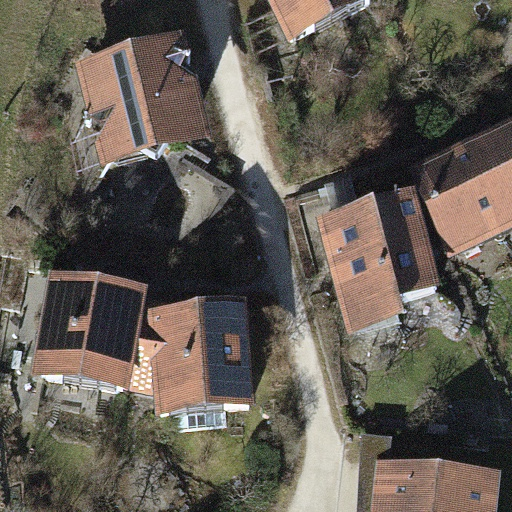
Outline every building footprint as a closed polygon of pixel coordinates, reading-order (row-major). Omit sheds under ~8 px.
[(263,0),(285,47),(376,0),(377,0),(263,0)] [(189,37),(77,66),(105,171),(217,142),(189,37)] [(511,231),(511,121),(404,172),(447,262),(511,231)] [(412,193),(313,221),(346,337),(402,322),(397,305),(440,293),(412,193)] [(152,290),(52,275),(34,378),(157,397),(149,312),(152,290)] [(252,302),(149,312),(157,397),(159,419),(262,409),(252,302)] [(391,439),(362,437),(357,511),(495,511),(500,474),(390,462),(391,439)]
